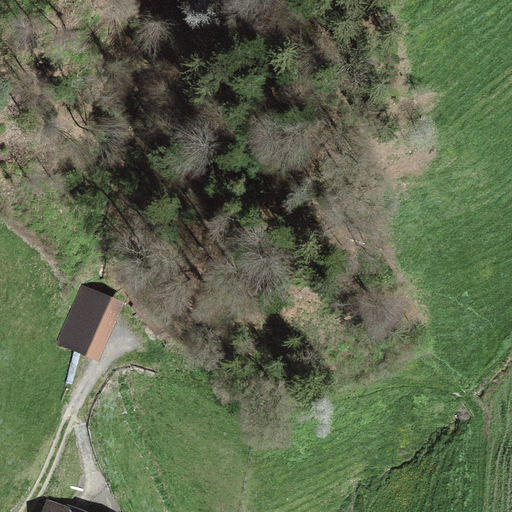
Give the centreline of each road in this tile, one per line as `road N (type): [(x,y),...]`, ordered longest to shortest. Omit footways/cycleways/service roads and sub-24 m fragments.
road 1 (track): [(480,511),(482,426),(471,404),(453,394),(381,390),(290,403),(148,341),(113,352),(97,368)]
road 2 (track): [(24,511),(97,368)]
